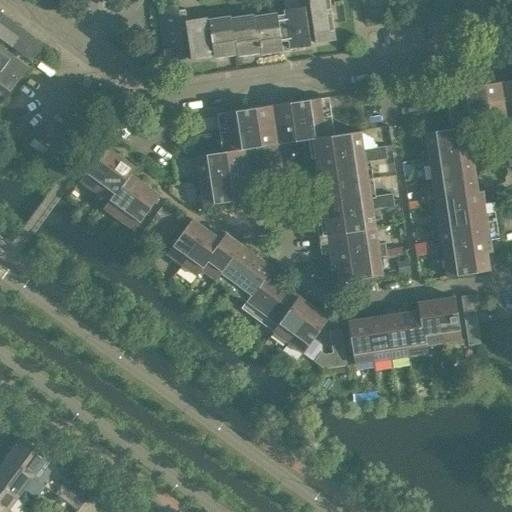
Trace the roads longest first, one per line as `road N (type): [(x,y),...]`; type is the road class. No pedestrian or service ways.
road 1 (tertiary): [(330,511),(0,271)]
road 2 (residential): [(17,0),(128,84),(164,100),(267,84)]
road 3 (tertiary): [(0,353),(218,511)]
road 4 (residential): [(267,84),(493,53)]
road 5 (residential): [(316,288),(290,269),(267,84)]
road 6 (residential): [(511,185),(493,53)]
